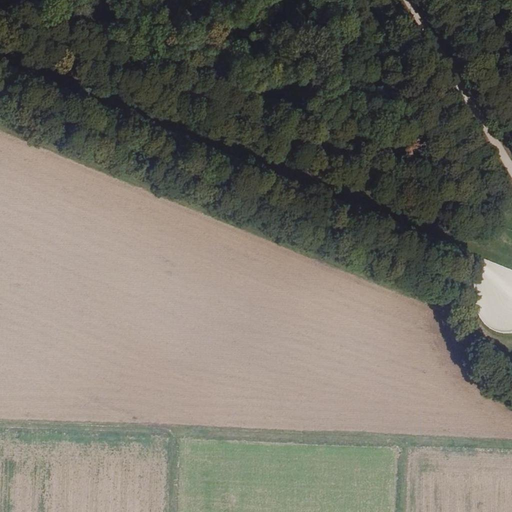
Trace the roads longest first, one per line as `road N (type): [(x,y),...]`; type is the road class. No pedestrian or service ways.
road 1 (track): [(511,268),(0,58)]
road 2 (track): [(408,0),(511,172)]
